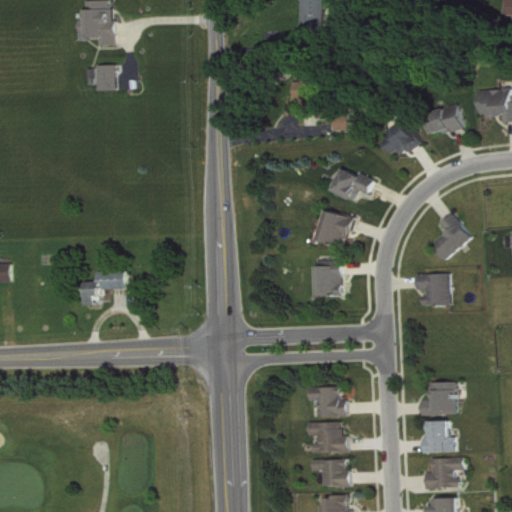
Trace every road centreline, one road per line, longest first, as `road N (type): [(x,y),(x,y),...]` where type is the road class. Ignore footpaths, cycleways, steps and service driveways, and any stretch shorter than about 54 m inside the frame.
road 1 (tertiary): [(232,511),(214,0)]
road 2 (residential): [(397,511),(390,247),(422,190),(471,163),(511,160)]
road 3 (tertiary): [(0,354),(227,349)]
road 4 (residential): [(227,349),(389,342)]
